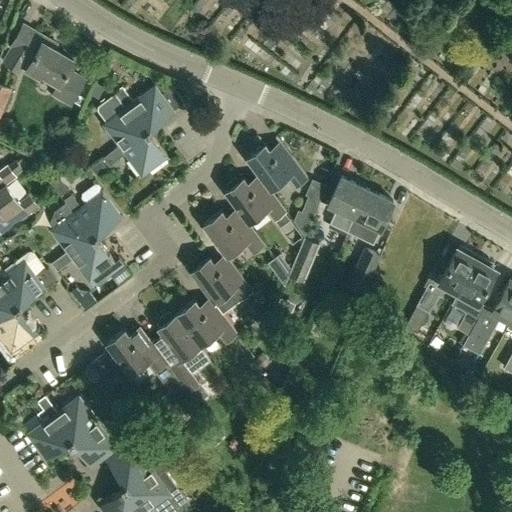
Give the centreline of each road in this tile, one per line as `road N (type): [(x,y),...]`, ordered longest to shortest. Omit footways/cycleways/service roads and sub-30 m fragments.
road 1 (residential): [(0,388),(171,260),(144,225),(203,181),(244,88)]
road 2 (residential): [(244,88),(511,235)]
road 3 (residential): [(61,0),(113,33),(244,88)]
